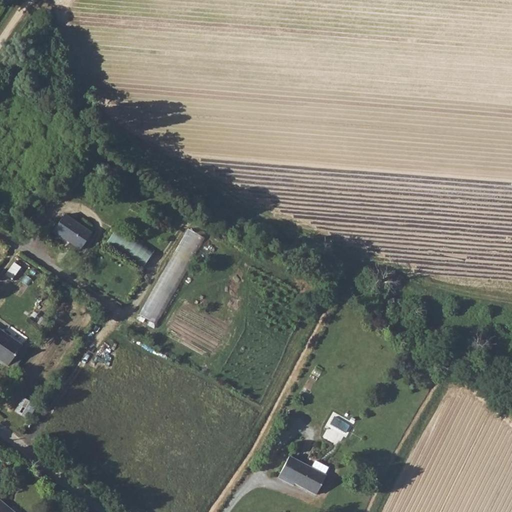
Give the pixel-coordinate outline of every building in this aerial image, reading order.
[(64,215),(53,232),(81,250),(92,234),(64,215)] [(142,316),(159,324),(203,236),(186,227),(142,316)] [(115,229),(108,243),(147,263),(154,248),(115,229)] [(14,278),(21,265),(14,261),(7,275),(14,278)] [(0,329),(0,357),(1,358),(0,358),(0,359),(8,366),(22,345),(0,329)] [(30,418),(37,404),(23,397),(16,411),(30,418)] [(291,456),(280,477),(294,484),(295,483),(318,494),(327,476),(326,475),(330,468),(317,461),(313,468),(291,456)] [(14,511),(0,499),(0,511),(14,511)]
